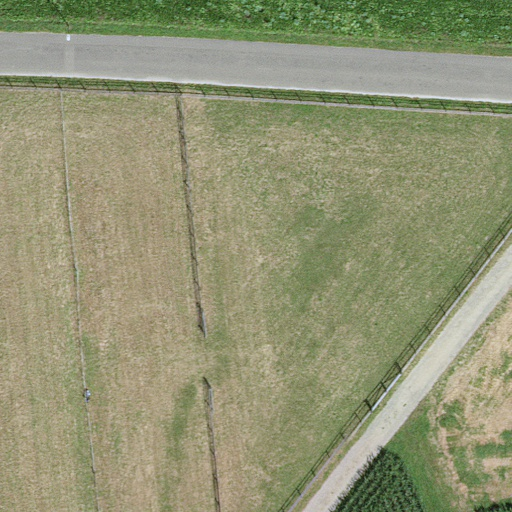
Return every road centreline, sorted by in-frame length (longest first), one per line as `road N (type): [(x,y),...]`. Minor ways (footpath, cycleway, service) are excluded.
road 1 (residential): [(0,53),(511,80)]
road 2 (track): [(511,267),(320,511)]
